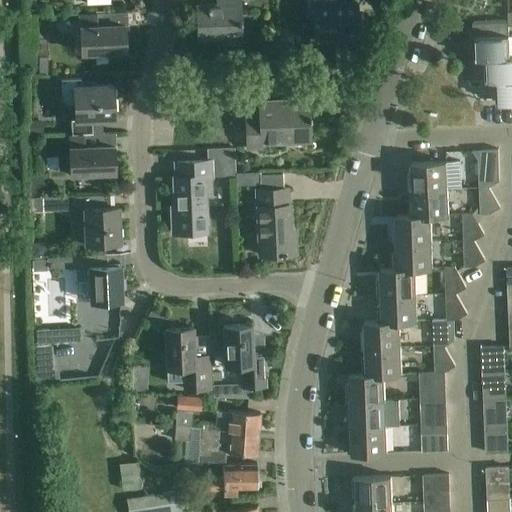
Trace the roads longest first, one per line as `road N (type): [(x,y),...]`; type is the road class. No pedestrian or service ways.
road 1 (residential): [(321,287),(159,277),(146,254),(144,121),(158,71)]
road 2 (residential): [(469,463),(469,338),(505,239),(509,136)]
road 3 (residential): [(158,71),(387,70)]
road 4 (residential): [(294,468),(294,380),(321,287)]
road 5 (residential): [(294,468),(469,463)]
road 6 (residential): [(321,287),(370,132)]
road 7 (residential): [(370,132),(509,136)]
